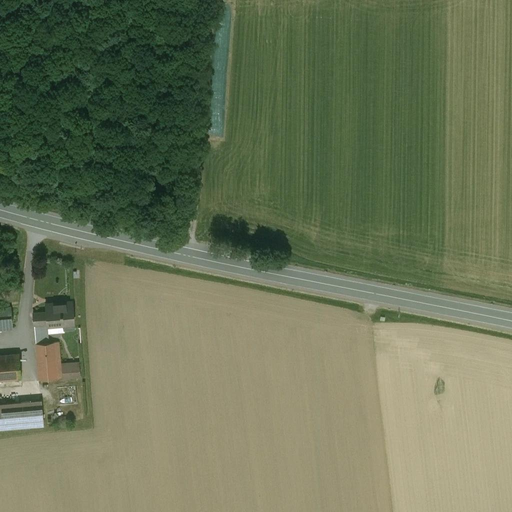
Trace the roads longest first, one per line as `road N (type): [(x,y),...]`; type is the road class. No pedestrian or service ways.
road 1 (secondary): [(0,209),(511,321)]
road 2 (track): [(186,265),(207,0)]
